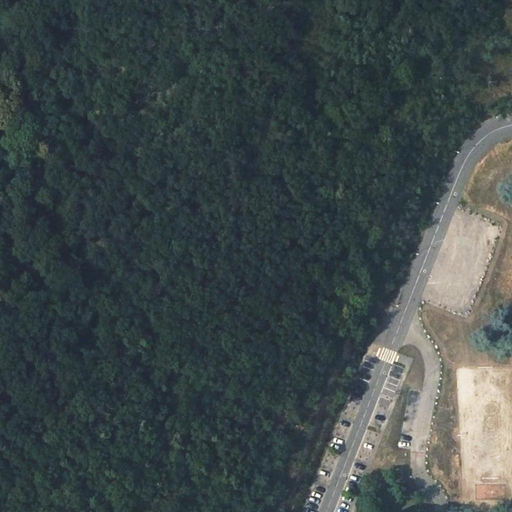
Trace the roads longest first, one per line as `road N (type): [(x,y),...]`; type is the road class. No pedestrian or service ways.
road 1 (unclassified): [(511,128),(470,155),(399,323)]
road 2 (unclassified): [(399,323),(325,511)]
road 3 (residential): [(399,323),(423,339),(433,362),(417,459)]
